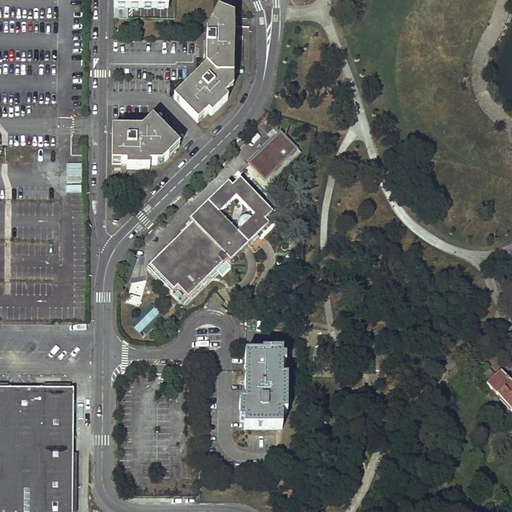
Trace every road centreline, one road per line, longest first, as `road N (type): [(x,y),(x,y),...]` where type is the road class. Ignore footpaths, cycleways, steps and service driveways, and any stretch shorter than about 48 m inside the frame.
road 1 (residential): [(103,356),(102,481),(111,500),(143,510),(239,511)]
road 2 (residential): [(100,0),(99,214),(109,256)]
road 3 (residential): [(264,74),(245,117),(109,256)]
